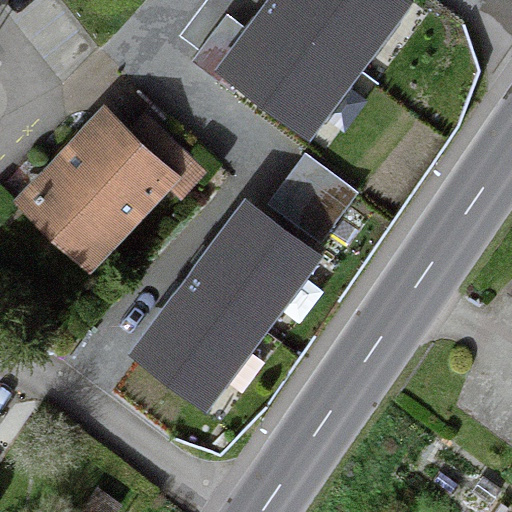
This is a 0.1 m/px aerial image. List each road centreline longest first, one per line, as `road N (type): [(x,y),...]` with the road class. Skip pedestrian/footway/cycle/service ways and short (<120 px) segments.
road 1 (secondary): [(258,511),(511,142)]
road 2 (unknown): [(210,511),(152,456),(0,362)]
